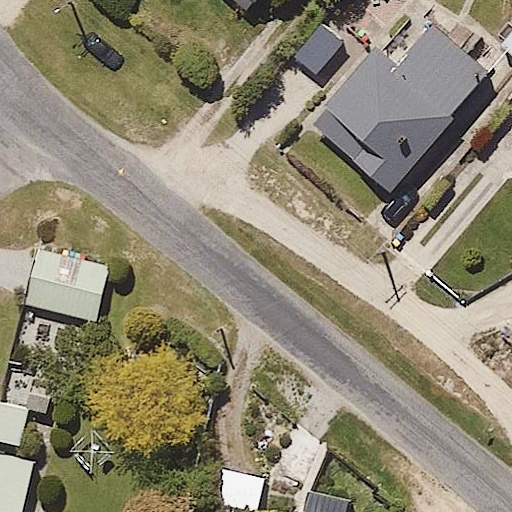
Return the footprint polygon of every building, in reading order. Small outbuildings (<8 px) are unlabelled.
[(350,25),(279,108),(358,174),(474,70),(397,5),(367,40),(350,25)] [(511,28),(500,42),(511,52),(511,28)] [(118,272),(51,248),(31,305),(97,329),(118,272)] [(0,307),(0,429),(11,432),(32,313),(0,307)] [(310,511),(260,502),(256,511),(194,496),(189,511),(310,511)]
